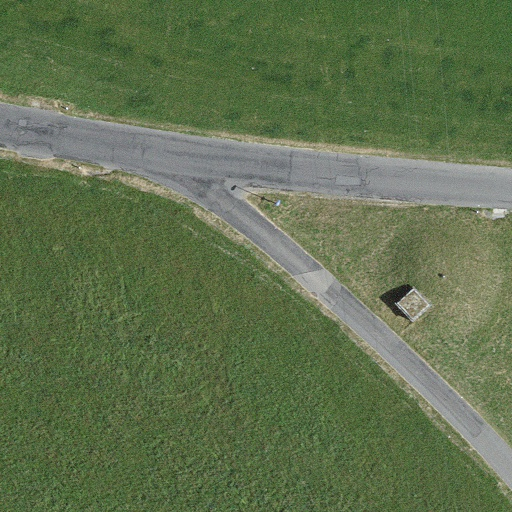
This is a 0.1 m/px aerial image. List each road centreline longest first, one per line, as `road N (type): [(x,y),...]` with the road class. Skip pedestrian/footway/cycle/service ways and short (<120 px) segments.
road 1 (unclassified): [(155,154),(409,368),(511,483)]
road 2 (unclassified): [(511,193),(155,154)]
road 3 (unclassified): [(155,154),(0,123)]
